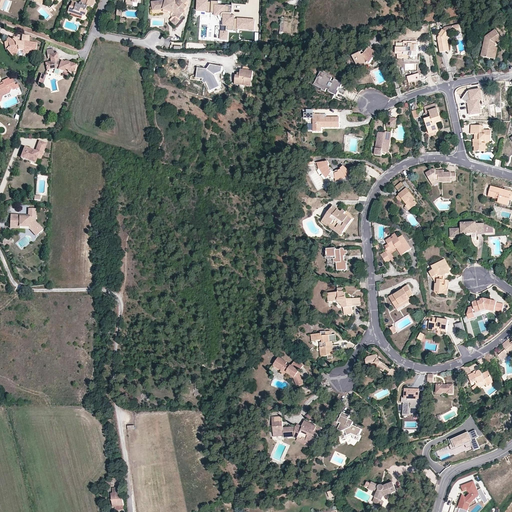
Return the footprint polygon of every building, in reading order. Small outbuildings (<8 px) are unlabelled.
[(91,0),(87,0),(86,4),(83,3),(83,4),(80,3),(79,3),(72,1),(70,7),(69,6),(67,13),(70,14),(71,12),(79,14),(78,16),(82,17),(85,15),(87,11),(85,11),(86,7),(90,8),(93,6),(95,1),(91,0)] [(176,5),(175,4),(170,3),(171,2),(167,0),(166,2),(152,3),(153,11),(163,10),(172,13),(178,19),(181,16),(182,11),(186,7),(183,5),(187,1),(186,0),(177,0),(179,1),(176,5)] [(215,17),(219,17),(222,18),(222,19),(223,20),(224,21),(225,21),(224,24),(224,27),(228,27),(228,32),(229,32),(237,32),(237,30),(238,20),(235,19),(235,17),(232,17),(232,14),(226,14),(226,6),(219,6),(219,3),(212,2),(211,5),(208,4),(208,2),(198,1),(197,11),(207,12),(207,10),(211,10),(211,13),(215,13),(215,17)] [(238,19),(238,20),(237,30),(255,30),(255,20),(238,19)] [(460,30),(460,25),(445,27),(443,30),(442,30),(439,35),(440,35),(438,38),(440,53),(447,52),(445,40),(446,40),(449,35),(449,34),(449,32),(460,30)] [(228,27),(224,27),(222,27),(222,32),(221,32),(220,40),(228,41),(229,32),(228,32),(228,27)] [(485,36),(484,41),(486,42),(485,46),(483,46),(481,57),(492,59),(494,48),(495,47),(496,44),(502,40),(495,30),(485,36)] [(37,43),(29,42),(25,42),(24,43),(24,46),(16,45),(15,41),(14,40),(9,38),(7,42),(9,44),(10,48),(7,50),(12,55),(18,54),(19,50),(20,49),(23,49),(23,51),(23,52),(31,54),(31,55),(36,56),(37,43)] [(417,56),(417,45),(413,45),(413,44),(408,44),(408,47),(403,48),(403,59),(408,60),(409,57),(410,57),(411,58),(412,57),(412,56),(417,56)] [(370,64),(377,53),(369,48),(365,53),(364,55),(362,56),(360,53),(353,57),(358,68),(368,63),(370,64)] [(64,62),(62,61),(61,62),(59,62),(59,59),(57,53),(50,55),(52,62),(47,63),(49,70),(56,68),(65,71),(68,72),(68,70),(74,72),(77,64),(65,60),(64,62)] [(368,63),(358,68),(358,71),(371,65),(370,64),(368,63)] [(207,70),(198,69),(197,79),(204,80),(202,82),(205,84),(207,83),(210,92),(220,87),(215,76),(215,75),(221,72),(222,67),(211,65),(207,70)] [(241,70),(240,74),(240,76),(237,76),(236,76),(235,82),(244,83),(244,86),(251,87),(253,71),(241,70)] [(314,85),(322,89),(323,88),(317,85),(323,73),(321,72),(314,85)] [(332,78),(323,73),(317,85),(323,88),(322,89),(321,90),(325,92),(327,90),(329,91),(328,92),(336,96),(338,92),(337,91),(339,88),(340,88),(343,84),(335,79),(333,82),(331,81),(332,78)] [(0,96),(1,97),(4,96),(11,93),(13,90),(14,91),(20,89),(18,85),(16,86),(14,80),(11,81),(10,79),(3,82),(5,85),(0,87),(0,96)] [(482,100),(481,90),(468,92),(466,93),(470,96),(470,101),(469,102),(468,103),(468,105),(469,110),(470,115),(481,113),(480,108),(479,108),(478,100),(482,100)] [(437,108),(435,103),(423,107),(425,113),(429,112),(429,114),(431,113),(430,111),(437,108)] [(441,121),(437,108),(430,111),(431,113),(429,114),(431,117),(424,119),(427,130),(431,129),(433,132),(438,131),(436,123),(441,121)] [(313,131),(321,131),(321,128),(339,127),(339,117),(326,117),(324,116),(324,115),(320,115),(320,114),(314,113),(313,113),(306,113),(304,113),(304,118),(313,118),(313,124),(313,131)] [(395,129),(397,119),(387,118),(386,127),(395,129)] [(484,130),(484,126),(470,126),(470,134),(474,135),(474,140),(472,139),(472,143),(473,143),(473,147),(474,147),(474,151),(481,152),(482,143),(482,141),(485,141),(485,142),(491,142),(491,131),(484,130)] [(388,148),(391,133),(385,132),(385,134),(383,134),(383,133),(378,132),(374,154),(381,156),(382,152),(383,152),(388,148)] [(43,152),(46,145),(39,142),(36,149),(43,152)] [(40,161),(43,152),(36,149),(35,152),(32,151),(32,152),(29,152),(30,150),(24,148),(20,159),(26,161),(28,161),(29,162),(29,163),(34,165),(36,160),(40,161)] [(357,170),(358,164),(345,163),(345,165),(340,169),(341,169),(338,171),(337,170),(335,171),(335,172),(332,171),(332,169),(330,168),(329,168),(328,165),(329,165),(328,161),(318,162),(320,169),(320,168),(323,173),(325,176),(327,178),(328,176),(335,179),(336,180),(341,178),(341,179),(346,176),(351,173),(352,169),(357,170)] [(451,181),(451,173),(445,172),(445,175),(444,175),(444,172),(444,170),(435,170),(435,169),(432,169),(425,173),(432,184),(437,180),(438,183),(451,183),(451,181)] [(405,180),(401,182),(404,186),(406,189),(407,188),(409,186),(405,180)] [(404,186),(401,182),(395,186),(395,187),(398,191),(404,186)] [(508,206),(511,193),(507,192),(507,191),(490,186),(488,196),(498,199),(497,203),(508,206)] [(407,188),(406,189),(400,193),(399,195),(396,197),(400,203),(402,201),(403,200),(407,205),(405,206),(409,210),(413,207),(417,204),(414,200),(415,199),(407,188)] [(511,202),(511,193),(508,206),(497,203),(497,205),(509,209),(511,202)] [(422,211),(417,204),(413,207),(418,214),(422,211)] [(342,233),(352,219),(348,216),(347,216),(344,214),(345,212),(342,210),(341,212),(338,210),(338,209),(333,205),(323,219),(331,225),(333,220),(338,224),(336,228),(342,233)] [(28,218),(28,220),(20,220),(20,218),(12,217),(12,222),(10,222),(9,231),(20,231),(20,229),(31,229),(35,233),(37,231),(40,234),(43,232),(35,224),(35,211),(28,211),(28,218)] [(340,235),(342,233),(336,228),(331,225),(323,219),(321,222),(340,235)] [(477,223),(461,222),(461,229),(450,228),(450,237),(460,237),(460,230),(461,230),(466,231),(466,234),(472,234),(472,236),(476,236),(476,234),(494,234),(494,230),(487,226),(477,225),(477,223)] [(36,238),(40,234),(37,231),(35,233),(31,229),(20,229),(20,231),(29,232),(36,238)] [(411,249),(403,236),(398,238),(395,234),(385,240),(387,244),(384,246),(386,249),(384,250),(385,251),(380,255),(386,263),(391,260),(392,262),(394,260),(390,253),(396,249),(401,256),(411,249)] [(327,255),(327,256),(327,259),(333,259),(334,262),(335,263),(336,263),(337,270),(344,270),(346,270),(346,269),(347,269),(346,261),(345,261),(344,260),(344,259),(344,256),(345,256),(345,254),(347,254),(346,250),(344,250),(344,249),(343,248),(342,248),(341,248),(340,249),(337,249),(336,249),(335,248),(327,249),(327,252),(326,252),(326,255),(327,255)] [(445,260),(440,262),(444,270),(441,271),(443,276),(449,273),(449,268),(445,260)] [(431,267),(432,269),(434,271),(432,272),(430,273),(436,285),(435,290),(438,290),(438,295),(447,295),(448,281),(443,280),(441,280),(441,277),(443,276),(441,271),(444,270),(440,262),(431,267)] [(407,285),(397,292),(398,293),(394,296),(393,294),(388,297),(394,306),(398,304),(400,306),(410,300),(409,298),(413,295),(407,285)] [(337,292),(329,293),(330,299),(336,299),(337,301),(339,303),(341,303),(343,306),(343,308),(343,312),(345,312),(345,315),(351,314),(351,311),(352,311),(352,306),(361,305),(360,298),(347,299),(346,297),(345,292),(343,293),(343,287),(337,288),(337,292)] [(328,302),(337,301),(336,299),(330,299),(329,293),(326,293),(326,297),(327,297),(328,302)] [(411,301),(410,300),(400,306),(398,304),(394,306),(396,310),(411,301)] [(496,303),(496,302),(484,300),(472,303),(474,310),(473,310),(471,307),(468,308),(469,310),(467,315),(469,320),(475,318),(473,312),(475,312),(475,314),(485,310),(494,312),(496,303)] [(504,305),(496,303),(494,312),(502,313),(504,305)] [(446,333),(448,321),(430,317),(429,318),(428,321),(429,321),(427,330),(432,331),(432,329),(436,330),(436,331),(446,333)] [(336,341),(335,334),(326,335),(325,331),(320,332),(320,334),(311,335),(312,341),(321,340),(322,343),(320,343),(320,347),(321,356),(327,356),(328,359),(332,358),(332,356),(336,355),(335,350),(340,349),(339,345),(333,346),(332,342),(336,341)] [(508,340),(503,344),(507,348),(511,345),(508,340)] [(511,344),(511,345),(507,348),(503,344),(501,345),(504,349),(508,354),(511,357),(511,355),(511,344)] [(501,360),(508,354),(504,349),(497,356),(500,359),(501,360)] [(394,380),(398,373),(395,371),(395,370),(392,369),(391,370),(381,364),(382,363),(381,362),(382,361),(379,358),(377,358),(376,355),(367,357),(365,360),(367,364),(368,364),(369,368),(370,368),(371,370),(375,372),(376,373),(376,374),(381,371),(383,372),(385,370),(389,372),(388,374),(386,375),(388,379),(391,378),(394,380)] [(303,365),(295,360),(291,365),(290,366),(286,364),(287,362),(279,357),(274,364),(278,367),(278,368),(281,370),(283,367),(287,370),(285,373),(293,379),(297,387),(303,384),(300,374),(298,373),(299,370),(303,365)] [(461,368),(464,376),(470,373),(467,365),(461,368)] [(492,381),(488,371),(482,374),(480,371),(477,371),(477,370),(473,372),(474,373),(468,375),(471,384),(475,383),(475,385),(471,388),(473,391),(477,388),(476,387),(477,387),(478,388),(492,381)] [(453,394),(453,385),(448,385),(448,386),(442,386),(442,385),(437,384),(436,394),(441,394),(441,393),(448,393),(448,394),(453,394)] [(419,391),(405,390),(405,398),(401,398),(401,403),(403,403),(403,415),(410,415),(410,408),(422,408),(422,400),(419,399),(419,391)] [(337,429),(342,431),(345,430),(347,435),(351,433),(353,435),(352,435),(354,439),(358,441),(361,436),(359,435),(361,429),(359,428),(359,427),(358,427),(358,428),(352,425),(353,421),(349,419),(348,420),(347,419),(349,416),(342,412),(341,414),(340,414),(340,415),(340,416),(337,422),(338,422),(338,423),(339,423),(340,424),(337,429)] [(272,417),(273,428),(283,427),(282,416),(272,417)] [(296,426),(283,427),(273,428),(273,437),(283,436),(283,437),(294,437),(297,438),(297,440),(304,443),(305,441),(313,445),(315,442),(316,443),(317,439),(316,439),(318,434),(314,432),(316,426),(304,420),(301,426),(297,424),(296,426)] [(478,430),(450,440),(452,444),(451,444),(453,450),(467,445),(472,443),(474,447),(475,451),(482,449),(478,438),(481,437),(478,430)] [(456,508),(455,511),(467,511),(470,504),(477,498),(475,494),(478,493),(485,505),(489,502),(482,489),(478,491),(474,481),(461,486),(463,492),(467,491),(470,494),(466,498),(462,494),(458,509),(456,508)] [(373,502),(382,507),(384,502),(382,501),(383,497),(397,491),(393,483),(384,486),(383,486),(383,485),(382,484),(380,484),(379,485),(378,485),(371,482),(369,488),(373,490),(377,492),(375,498),(373,502)] [(113,488),(113,493),(111,493),(112,507),(115,506),(116,506),(123,506),(122,492),(120,492),(119,488),(113,488)]
